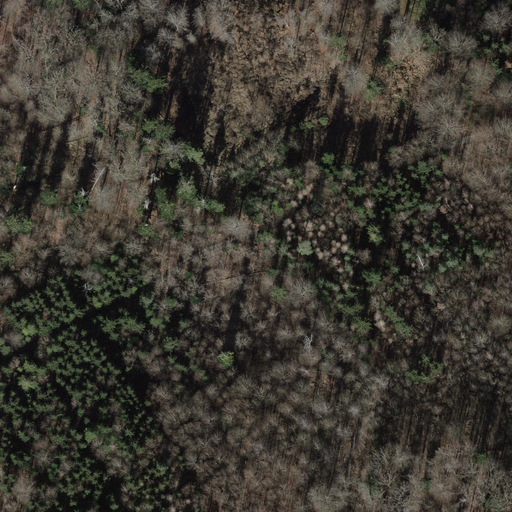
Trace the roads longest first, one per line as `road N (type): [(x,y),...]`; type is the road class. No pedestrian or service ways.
road 1 (track): [(511,128),(360,183),(0,360)]
road 2 (track): [(511,271),(421,349),(380,399),(312,511)]
